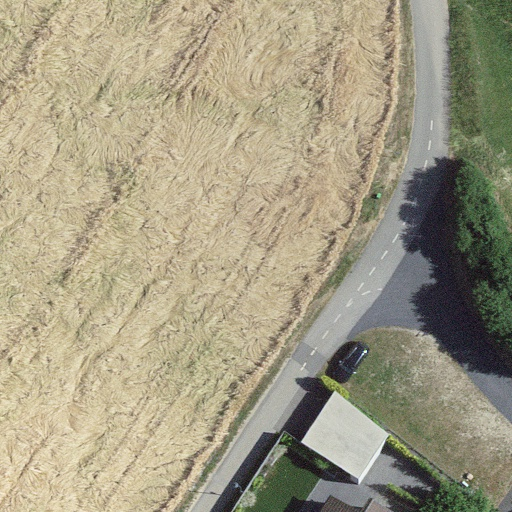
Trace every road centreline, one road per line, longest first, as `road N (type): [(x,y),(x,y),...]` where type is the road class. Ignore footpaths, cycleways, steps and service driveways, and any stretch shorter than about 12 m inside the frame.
road 1 (unclassified): [(373,257),(207,511)]
road 2 (residential): [(511,411),(373,257)]
